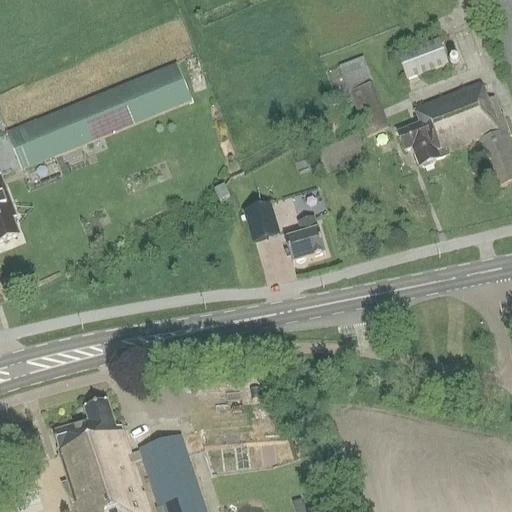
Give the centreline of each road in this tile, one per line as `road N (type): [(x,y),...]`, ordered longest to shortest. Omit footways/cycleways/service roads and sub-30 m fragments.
road 1 (secondary): [(0,390),(258,318)]
road 2 (secondary): [(258,318),(239,314),(141,331),(0,364)]
road 3 (secondary): [(258,318),(488,271)]
